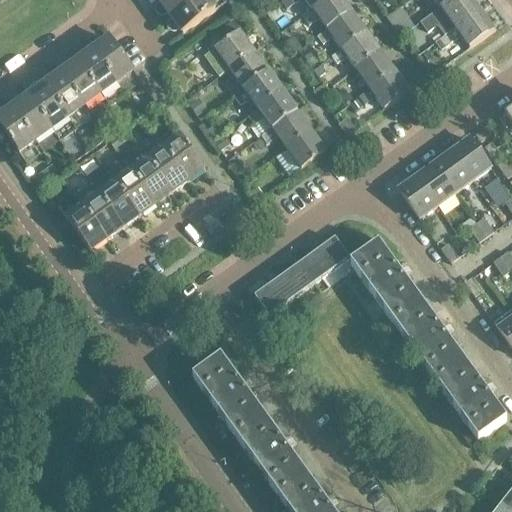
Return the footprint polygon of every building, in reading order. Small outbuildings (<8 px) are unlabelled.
[(162,0),(159,2),(170,19),(196,0),(162,0)] [(206,0),(196,0),(170,19),(182,35),(215,12),(206,0)] [(303,0),(312,12),(328,0),(287,0),(281,4),(286,11),(293,6),(294,7),(303,0)] [(326,31),(351,13),(341,0),(328,0),(312,12),(313,13),(303,20),(309,27),(319,20),(326,31)] [(434,45),(454,30),(479,12),(470,0),(453,0),(440,10),(419,25),(434,45)] [(432,0),(440,10),(453,0),(432,0)] [(469,50),(494,32),(479,12),(454,30),(434,45),(440,53),(460,39),(469,50)] [(341,51),(366,33),(351,13),(326,31),(327,33),(318,40),(323,48),(333,40),(341,51)] [(229,71),(254,53),(239,33),(214,51),(229,71)] [(355,71),(380,53),(366,33),(341,51),(341,52),(332,59),(337,67),(347,60),(355,71)] [(286,44),(294,55),(301,49),(294,39),(286,44)] [(93,54),(116,86),(133,74),(110,42),(93,54)] [(243,91),(268,73),(254,53),(229,71),(243,91)] [(380,53),(355,71),(369,91),(394,73),(380,53)] [(108,109),(124,97),(116,86),(93,54),(77,65),(100,98),(108,109)] [(100,98),(77,65),(61,77),(91,120),(108,109),(100,98)] [(313,73),(317,80),(325,74),(320,68),(313,73)] [(257,110),(282,93),(268,73),(233,98),(240,107),(250,100),(257,110)] [(384,111),(409,93),(394,73),(369,91),(370,92),(359,100),(365,108),(376,100),(384,111)] [(75,132),(78,129),(91,120),(61,77),(44,88),(67,121),(75,132)] [(44,88),(28,100),(51,133),(59,144),(75,132),(67,121),(44,88)] [(353,103),(344,91),(335,98),(344,109),(353,103)] [(282,93),(257,110),(258,111),(248,118),(253,125),(263,118),(272,130),(297,113),(282,93)] [(43,155),(59,143),(51,133),(28,100),(12,112),(43,155)] [(510,140),(511,138),(511,110),(496,122),(510,140)] [(0,130),(26,167),(43,155),(12,112),(0,119),(0,130)] [(297,113),(272,130),(261,138),(266,145),(267,146),(277,138),(286,150),(311,132),(297,113)] [(492,136),(487,129),(476,136),(481,143),(492,136)] [(311,132),(286,150),(301,171),(326,153),(311,132)] [(266,145),(261,138),(252,144),(257,151),(266,145)] [(470,140),(452,153),(474,183),(491,171),(470,140)] [(163,153),(187,186),(204,174),(180,141),(164,153),(163,153)] [(163,153),(156,142),(139,153),(170,197),(187,186),(163,153)] [(485,156),(493,151),(487,143),(480,148),(485,156)] [(493,151),(485,156),(490,163),(498,158),(493,151)] [(154,209),(170,197),(139,153),(139,154),(138,154),(139,154),(123,165),(154,209)] [(452,153),(435,166),(456,196),(474,183),(452,153)] [(498,174),(506,169),(500,161),(493,167),(498,174)] [(107,177),(138,220),(154,209),(123,165),(107,177)] [(456,196),(435,166),(417,179),(438,209),(456,196)] [(506,169),(498,174),(503,181),(511,176),(506,169)] [(91,188),(122,232),(138,220),(107,177),(91,188)] [(438,209),(417,179),(399,192),(420,222),(438,209)] [(80,208),(105,243),(122,232),(91,188),(74,200),(80,208)] [(258,190),(249,196),(255,205),(263,199),(258,190)] [(67,217),(61,209),(58,211),(89,255),(105,243),(80,208),(67,217)] [(476,226),(486,240),(494,235),(484,221),(476,226)] [(479,245),(486,240),(476,226),(469,231),(479,245)] [(322,281),(335,271),(349,261),(343,253),(352,246),(344,234),(307,261),(322,281)] [(450,266),(457,261),(447,246),(440,251),(450,266)] [(397,274),(389,263),(378,247),(350,267),(366,289),(478,443),(505,423),(487,398),(496,391),(491,384),(481,390),(444,339),(453,332),(449,326),(439,333),(402,281),(411,274),(406,268),(397,274)] [(505,267),(511,261),(507,255),(500,260),(505,267)] [(497,272),(505,267),(500,260),(492,265),(497,272)] [(295,300),(317,285),(322,281),(307,261),(281,280),(295,300)] [(505,267),(497,272),(502,279),(510,274),(505,267)] [(281,280),(269,289),(254,300),(268,319),(295,300),(281,280)] [(468,293),(475,288),(470,281),(463,286),(468,293)] [(475,288),(468,293),(473,300),(480,295),(475,288)] [(511,356),(511,318),(508,314),(491,326),(511,356)] [(238,387),(231,377),(219,361),(192,381),(286,511),(328,511),(339,504),(333,496),(322,503),(286,453),(297,446),(291,438),(280,445),(244,395),(254,387),(249,379),(238,387)] [(511,511),(511,492),(501,507),(507,511),(511,511)]
